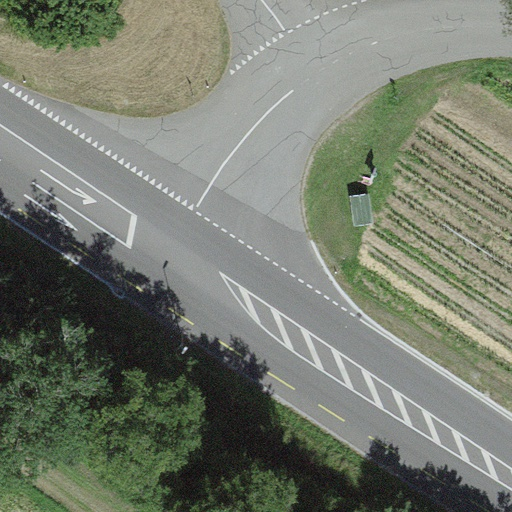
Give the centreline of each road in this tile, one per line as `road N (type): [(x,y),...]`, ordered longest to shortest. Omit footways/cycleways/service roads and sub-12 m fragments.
road 1 (primary): [(511,474),(169,249)]
road 2 (unclassified): [(169,249),(231,155),(308,71)]
road 3 (unclassified): [(308,71),(476,21),(511,27)]
road 4 (primary): [(169,249),(0,143)]
